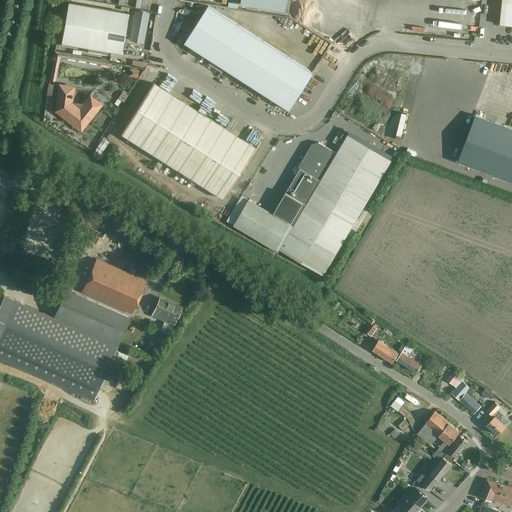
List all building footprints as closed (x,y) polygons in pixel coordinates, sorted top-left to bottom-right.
[(240,0),(240,4),(285,11),(286,0),(240,0)] [(511,0),(502,0),(500,24),(511,25),(511,0)] [(68,3),(61,43),(121,54),(128,13),(68,3)] [(208,6),(185,43),(289,110),(313,73),(208,6)] [(53,62),(50,80),(54,81),(58,57),(108,65),(109,61),(54,51),(52,62),(53,62)] [(130,69),(129,76),(137,77),(138,70),(130,69)] [(153,83),(120,134),(222,199),(255,148),(153,83)] [(57,105),(75,120),(73,122),(81,128),(99,105),(91,98),(84,108),(82,106),(69,104),(72,88),(60,86),(57,105)] [(511,128),(475,115),(458,161),(511,181),(511,128)] [(447,141),(448,140),(454,142),(457,133),(446,129),(442,140),(447,141)] [(94,145),(99,149),(107,137),(102,133),(94,145)] [(348,134),(337,153),(318,142),(311,144),(298,167),(300,168),(273,212),(294,225),(279,249),(323,275),(391,160),(348,134)] [(376,146),(391,152),(395,142),(380,136),(376,146)] [(272,147),(268,155),(272,158),(277,149),(272,147)] [(95,259),(80,293),(131,315),(146,281),(95,259)] [(65,290),(53,317),(118,346),(130,319),(65,290)] [(0,361),(93,402),(117,347),(0,295),(0,361)] [(180,308),(159,299),(152,316),(163,321),(173,326),(180,308)] [(163,321),(158,331),(169,335),(173,326),(163,321)] [(373,337),(379,328),(373,325),(368,333),(373,337)] [(399,353),(378,340),(372,349),(393,362),(399,353)] [(406,345),(396,360),(416,373),(422,364),(415,360),(417,358),(414,357),(416,355),(412,352),(413,349),(406,345)] [(446,380),(453,385),(460,377),(453,372),(446,380)] [(458,399),(469,387),(462,381),(451,393),(458,399)] [(459,400),(473,413),(480,405),(465,392),(459,400)] [(398,396),(392,405),(398,409),(401,405),(404,400),(398,396)] [(491,416),(499,406),(494,402),(486,411),(491,416)] [(401,405),(398,409),(405,414),(408,410),(401,405)] [(425,423),(416,434),(431,445),(438,436),(444,440),(432,455),(435,457),(439,461),(445,453),(448,450),(445,448),(459,432),(449,423),(434,411),(425,423)] [(508,420),(499,411),(494,417),(494,416),(486,425),(497,435),(508,422),(509,421),(508,420)] [(398,425),(403,430),(409,424),(404,419),(398,425)] [(395,429),(390,433),(395,438),(400,434),(395,429)] [(459,436),(448,450),(445,453),(453,460),(467,442),(459,436)] [(411,443),(409,447),(423,456),(426,452),(411,443)] [(453,460),(445,453),(439,461),(435,457),(417,480),(430,490),(451,463),(450,462),(452,460),(453,460)] [(465,461),(461,466),(466,470),(470,465),(465,461)] [(511,504),(511,486),(487,479),(480,496),(492,501),(492,499),(511,505),(511,504)] [(415,511),(428,498),(416,487),(394,511),(395,511),(415,511)] [(491,511),(493,508),(487,506),(489,503),(485,501),(481,511),(491,511)]
